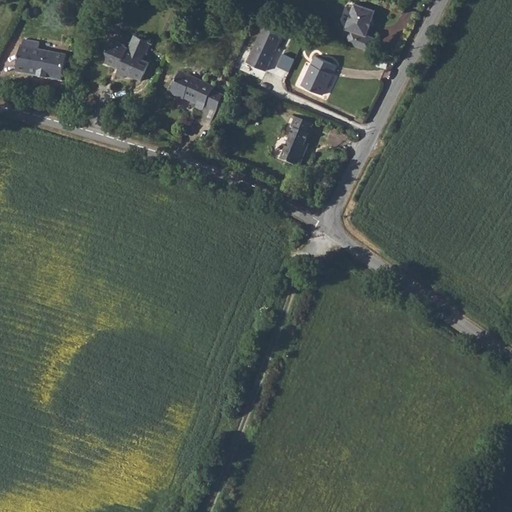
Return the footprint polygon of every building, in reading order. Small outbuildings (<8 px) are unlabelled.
[(352,28),(347,41),(372,50),(376,37),(368,34),(378,9),(357,1),(348,27),(352,28)] [(246,62),(266,71),(282,35),(263,26),(246,62)] [(106,58),(102,65),(115,72),(112,78),(121,82),(123,79),(137,86),(146,67),(140,64),(148,47),(132,39),(127,52),(123,50),(123,48),(109,41),(103,51),(106,58)] [(16,46),(11,72),(56,80),(62,55),(33,50),(35,43),(19,40),(18,46),(16,46)] [(312,53),(297,85),(320,95),(333,63),(312,53)] [(182,67),(171,89),(179,93),(180,92),(197,101),(195,105),(203,108),(206,102),(217,107),(222,98),(211,92),(215,84),(182,67)] [(291,127),(277,159),(296,168),(303,153),(299,152),(311,124),(292,115),(287,125),(291,127)]
